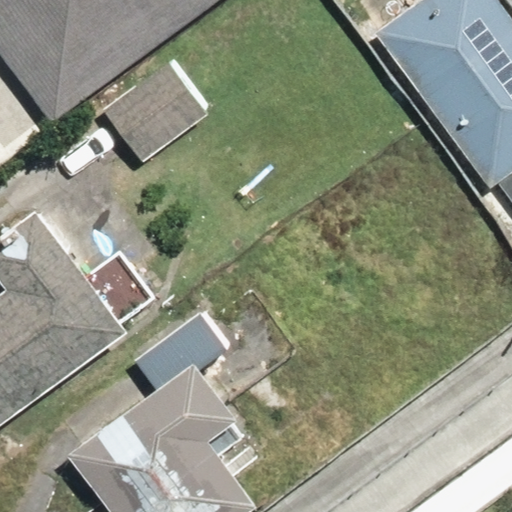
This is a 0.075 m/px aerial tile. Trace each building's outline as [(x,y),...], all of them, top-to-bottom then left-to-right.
[(0,0),(0,55),(52,124),(214,0),(0,0)] [(511,17),(498,0),(414,0),(367,38),(489,192),(511,173),(511,17)] [(208,109),(168,59),(100,114),(140,164),(208,109)] [(0,422),(150,297),(112,251),(87,272),(34,207),(0,235),(0,422)] [(254,375),(202,305),(128,359),(149,389),(57,456),(98,511),(241,511),(250,506),(205,445),(232,426),(219,407),(243,389),(268,423),(294,404),(266,367),(254,375)]
